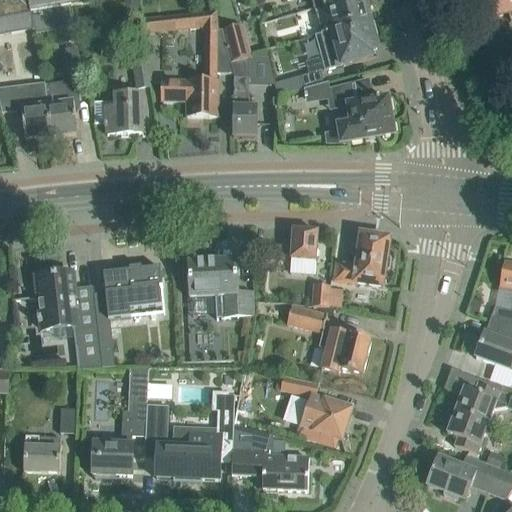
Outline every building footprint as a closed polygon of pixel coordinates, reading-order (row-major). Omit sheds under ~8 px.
[(0,0),(0,19),(7,18),(31,14),(71,7),(115,0),(0,0)] [(286,0),(287,1),(290,0),(311,0),(314,10),(351,0),(286,0)] [(370,23),(364,0),(351,0),(314,10),(321,37),(370,23)] [(511,0),(486,0),(493,20),(508,15),(510,22),(511,21),(511,0)] [(75,28),(71,7),(31,14),(35,35),(75,28)] [(0,37),(10,36),(7,18),(0,19),(0,37)] [(375,41),(370,23),(321,37),(327,59),(306,64),(309,77),(301,79),(304,91),(324,86),(321,74),(342,69),(341,67),(372,59),(370,53),(377,51),(375,41)] [(251,60),(243,28),(222,34),(230,66),(248,61),(251,60)] [(230,66),(222,34),(219,33),(219,30),(204,31),(204,84),(162,83),(162,103),(187,104),(187,119),(218,120),(218,84),(219,75),(233,76),(230,66)] [(257,140),(257,108),(247,108),(248,61),(230,66),(233,76),(234,80),(233,140),(257,140)] [(133,68),(137,89),(151,87),(147,65),(133,68)] [(369,82),(333,92),(336,111),(348,109),(351,126),(338,128),(340,135),(326,137),(328,146),(347,146),(347,145),(365,142),(365,144),(380,141),(382,144),(385,146),(388,147),(391,146),(394,143),(395,140),(391,117),(395,117),(393,103),(389,103),(388,101),(381,102),(380,101),(376,101),(376,102),(376,103),(372,104),(369,82)] [(78,136),(76,118),(81,113),(78,85),(65,86),(45,89),(47,107),(51,140),(78,136)] [(51,140),(47,107),(28,110),(25,91),(0,94),(0,101),(3,116),(18,114),(17,111),(22,111),(26,142),(51,140)] [(142,137),(141,117),(141,96),(115,97),(116,109),(107,110),(107,106),(94,106),(95,126),(105,126),(105,131),(107,131),(108,138),(142,137)] [(293,232),(292,252),(291,262),(316,264),(318,234),(293,232)] [(382,289),(389,241),(362,237),(357,269),(338,267),(336,283),(382,289)] [(218,321),(254,319),(253,294),(238,295),(237,262),(217,263),(216,257),(195,258),(195,264),(188,264),(190,300),(216,299),(217,322),(218,322),(218,321)] [(511,267),(505,266),(501,290),(511,292),(511,312),(511,313),(495,309),(490,323),(491,323),(490,324),(492,325),(488,337),(511,346),(511,267)] [(129,312),(143,310),(143,318),(162,316),(159,289),(162,289),(161,284),(164,283),(163,278),(161,278),(160,270),(141,272),(141,270),(130,271),(131,274),(122,274),(124,294),(104,296),(107,322),(130,319),(129,312)] [(80,372),(102,371),(104,371),(101,349),(96,309),(94,289),(74,292),(72,276),(36,280),(41,322),(38,322),(39,326),(41,328),(43,335),(76,332),(80,372)] [(317,292),(315,306),(325,307),(327,293),(317,292)] [(286,328),(309,334),(322,338),(324,330),(327,318),(292,308),(286,328)] [(372,341),(352,337),(324,330),(322,338),(318,350),(327,352),(322,373),(340,377),(341,373),(363,378),(372,341)] [(511,346),(488,337),(485,336),(476,360),(511,373),(511,346)] [(114,347),(101,349),(104,371),(104,372),(117,371),(114,347)] [(0,395),(7,396),(8,374),(0,373),(0,395)] [(316,399),(319,387),(284,380),(281,392),(311,399),(311,398),(316,399)] [(511,412),(511,391),(504,389),(502,395),(478,386),(475,395),(464,391),(456,413),(490,426),(495,412),(508,409),(507,411),(511,412)] [(146,439),(148,407),(148,393),(135,393),(134,414),(123,413),(123,427),(132,427),(131,438),(146,439)] [(157,448),(157,460),(156,480),(174,481),(173,485),(202,486),(202,482),(220,483),(221,458),(233,459),(233,450),(235,428),(235,398),(216,397),(216,411),(222,411),(221,436),(175,434),(174,449),(157,448)] [(326,403),(316,399),(311,398),(311,399),(298,437),(335,450),(337,441),(341,442),(351,412),(326,403)] [(62,411),(61,436),(76,436),(77,412),(62,411)] [(478,457),(490,426),(456,413),(447,436),(458,440),(454,449),(478,457)] [(134,446),(131,446),(131,438),(132,427),(123,427),(122,445),(94,444),(93,477),(132,479),(134,446)] [(309,461),(274,459),(274,438),(235,428),(233,450),(233,459),(232,479),(233,479),(233,476),(263,477),(263,493),(308,494),(309,461)] [(60,476),(61,456),(61,440),(26,438),(24,475),(60,476)] [(491,454),(487,467),(500,472),(505,460),(491,454)] [(511,476),(500,472),(487,467),(467,459),(468,458),(467,458),(462,471),(439,462),(440,461),(438,460),(427,487),(428,487),(429,485),(438,489),(438,491),(445,494),(443,497),(458,503),(459,499),(466,502),(476,476),(492,482),(487,495),(506,502),(511,494),(511,476)]
